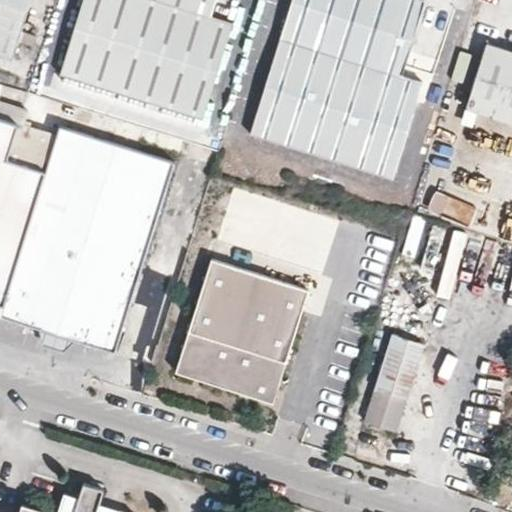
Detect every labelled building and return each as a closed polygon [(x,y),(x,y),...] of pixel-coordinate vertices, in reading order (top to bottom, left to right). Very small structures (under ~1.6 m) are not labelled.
[(0,0),(0,50),(12,54),(28,0),(0,0)] [(215,0),(82,0),(60,71),(202,115),(233,18),(213,11),(215,0)] [(425,0),(292,0),(252,129),(394,174),(425,77),(403,71),(425,0)] [(511,45),(487,38),(466,105),(511,119),(511,45)] [(0,318),(115,355),(174,165),(60,129),(58,137),(31,128),(32,123),(26,121),(29,112),(0,103),(0,93),(1,89),(0,88),(0,318)] [(258,380),(276,386),(310,288),(213,256),(175,368),(253,394),(258,380)] [(396,414),(402,416),(426,344),(395,334),(365,420),(392,429),(396,414)] [(271,400),(276,386),(258,380),(253,394),(271,400)] [(397,431),(402,416),(396,414),(392,429),(397,431)] [(0,511),(135,511),(136,510),(100,499),(105,483),(86,476),(80,492),(65,488),(56,511),(40,511),(43,502),(23,497),(17,511),(0,505),(0,511)]
